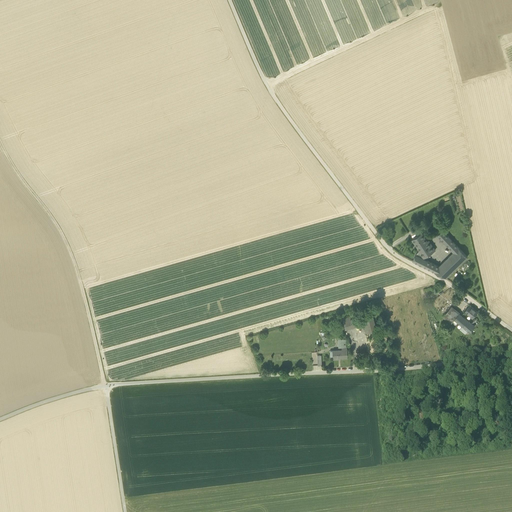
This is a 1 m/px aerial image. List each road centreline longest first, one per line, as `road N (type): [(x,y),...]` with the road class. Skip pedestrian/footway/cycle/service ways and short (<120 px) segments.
road 1 (unclassified): [(0,420),(104,386),(511,358)]
road 2 (unclassified): [(229,0),(267,86),(393,253),(511,332)]
road 3 (track): [(125,511),(108,394),(65,243),(17,179),(0,141)]
road 4 (track): [(267,86),(437,5)]
